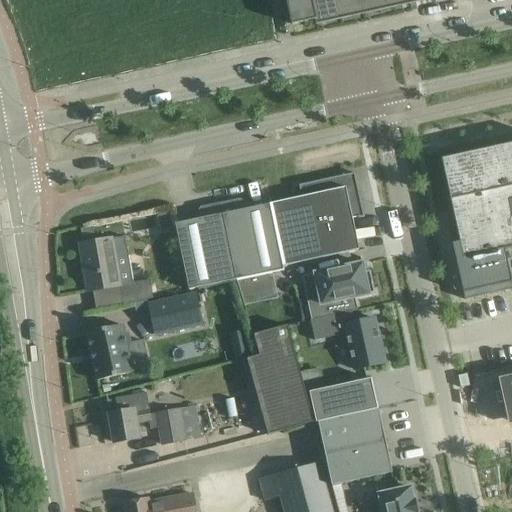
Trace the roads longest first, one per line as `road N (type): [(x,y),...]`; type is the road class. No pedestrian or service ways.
road 1 (residential): [(471,511),(380,100)]
road 2 (unclassified): [(371,53),(1,132)]
road 3 (unclassified): [(13,188),(380,100)]
road 4 (unknown): [(49,491),(313,440)]
road 5 (tertiary): [(38,425),(13,188)]
road 6 (tertiary): [(0,243),(38,425)]
road 7 (unclassified): [(511,23),(371,53)]
road 8 (unclassified): [(380,100),(511,72)]
